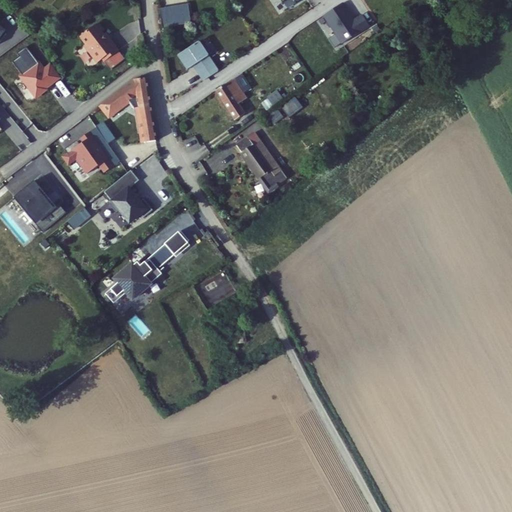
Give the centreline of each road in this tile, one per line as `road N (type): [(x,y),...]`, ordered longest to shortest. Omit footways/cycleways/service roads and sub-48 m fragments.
road 1 (track): [(377,511),(225,237)]
road 2 (residential): [(225,237),(170,141),(153,54)]
road 3 (unclassified): [(153,54),(6,169)]
